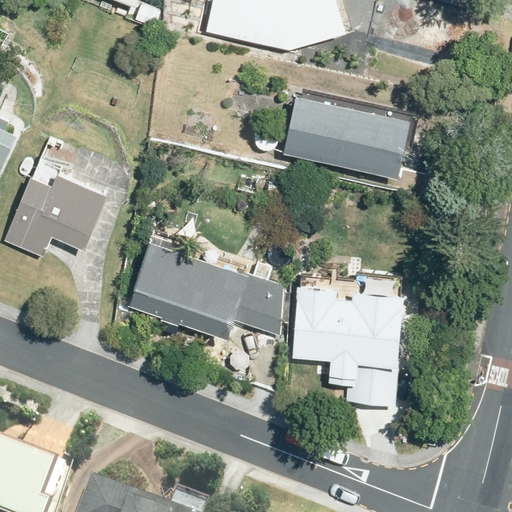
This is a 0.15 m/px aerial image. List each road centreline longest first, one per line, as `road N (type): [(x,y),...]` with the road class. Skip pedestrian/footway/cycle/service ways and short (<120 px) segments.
road 1 (residential): [(0,340),(443,511)]
road 2 (tertiary): [(511,355),(474,511)]
